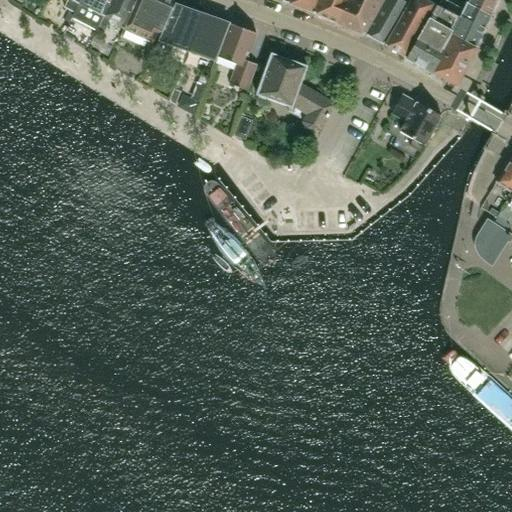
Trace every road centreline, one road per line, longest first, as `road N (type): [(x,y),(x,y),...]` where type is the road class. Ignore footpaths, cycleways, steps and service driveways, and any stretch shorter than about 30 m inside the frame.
road 1 (tertiary): [(223,0),(375,58)]
road 2 (residential): [(300,187),(375,58)]
